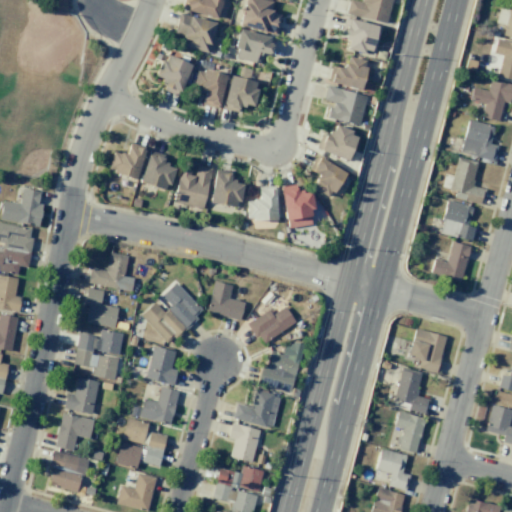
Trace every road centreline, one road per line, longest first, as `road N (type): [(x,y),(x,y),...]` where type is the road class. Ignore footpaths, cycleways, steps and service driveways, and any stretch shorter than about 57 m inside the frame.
road 1 (residential): [(0,511),(86,137),(150,0)]
road 2 (secondary): [(317,511),(455,0)]
road 3 (secondary): [(420,0),(284,511)]
road 4 (residential): [(481,320),(210,245),(68,217)]
road 5 (residential): [(315,0),(274,149),(187,132),(102,98)]
road 6 (residential): [(432,511),(511,208)]
road 7 (residential): [(219,361),(174,511)]
